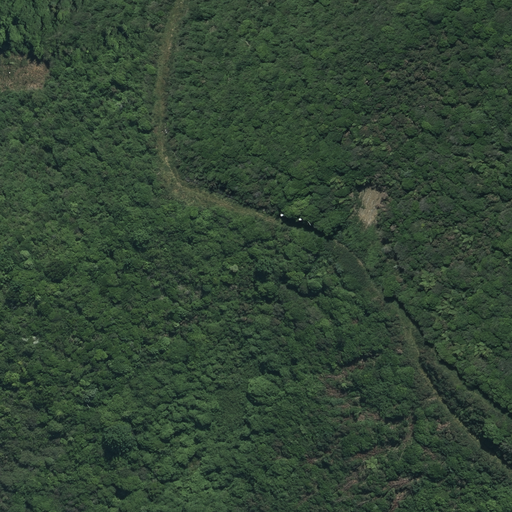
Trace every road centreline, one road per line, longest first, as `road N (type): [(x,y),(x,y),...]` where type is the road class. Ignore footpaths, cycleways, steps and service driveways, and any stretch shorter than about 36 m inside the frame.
road 1 (track): [(511,469),(458,424),(429,382),(406,324),(351,256),(312,231),(190,198),(171,185),(161,151),(164,96),(171,31),(185,0)]
road 2 (track): [(419,330),(511,408)]
